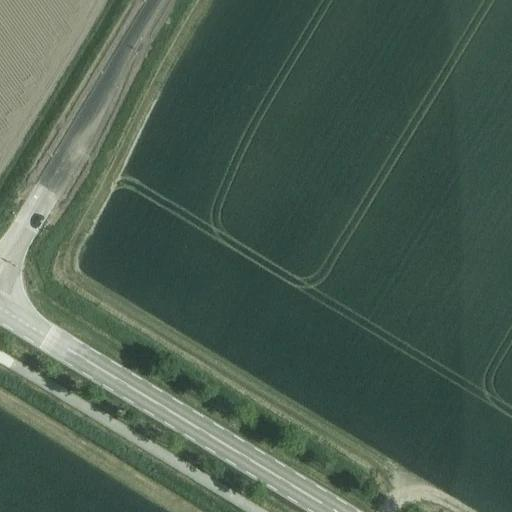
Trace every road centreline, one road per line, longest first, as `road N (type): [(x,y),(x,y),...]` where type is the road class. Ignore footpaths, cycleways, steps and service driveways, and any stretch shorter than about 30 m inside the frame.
road 1 (secondary): [(0,309),(331,511)]
road 2 (unclassified): [(0,269),(152,0)]
